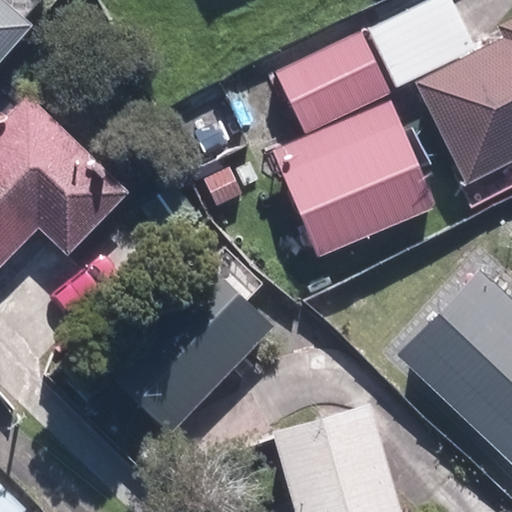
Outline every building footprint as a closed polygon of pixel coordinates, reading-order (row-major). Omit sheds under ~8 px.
[(0,0),(0,58),(31,23),(3,0),(0,0)] [(402,0),(374,13),(399,69),(480,32),(464,0),(402,0)] [(511,28),(425,72),(476,174),(511,155),(511,11),(506,14),(511,25),(511,28)] [(287,61),(314,120),(397,82),(368,22),(287,61)] [(0,119),(0,256),(46,210),(74,238),(132,179),(37,83),(0,119)] [(250,144),(220,86),(181,106),(210,164),(250,144)] [(288,139),(331,242),(445,192),(400,91),(288,139)] [(209,178),(218,193),(245,178),(236,163),(209,178)] [(114,355),(184,422),(283,315),(213,250),(114,355)] [(511,305),(476,272),(398,355),(511,460),(511,305)] [(0,385),(21,407),(49,378),(0,328),(0,385)] [(410,511),(381,395),(285,420),(308,511),(410,511)] [(0,511),(22,511),(29,505),(0,476),(0,511)]
